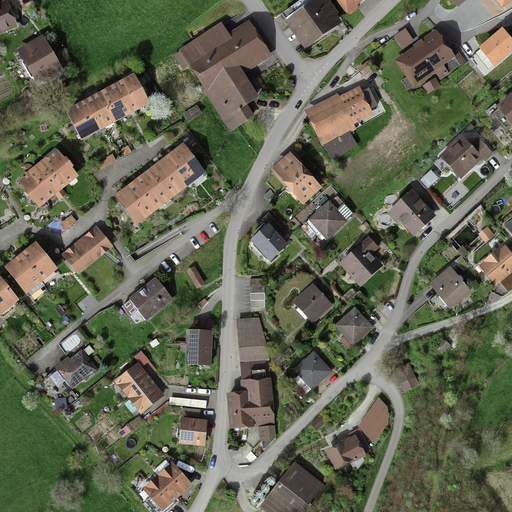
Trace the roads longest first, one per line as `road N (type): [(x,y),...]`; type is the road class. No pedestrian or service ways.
road 1 (residential): [(26,366),(210,215),(240,203)]
road 2 (residential): [(216,464),(229,251),(240,203)]
road 3 (residential): [(511,165),(418,253),(382,345)]
road 4 (unclassified): [(358,370),(248,471),(216,464)]
road 5 (unclassified): [(365,511),(399,409),(387,385),(358,370)]
road 6 (residential): [(511,296),(382,345)]
road 7 (residential): [(240,203),(308,85)]
